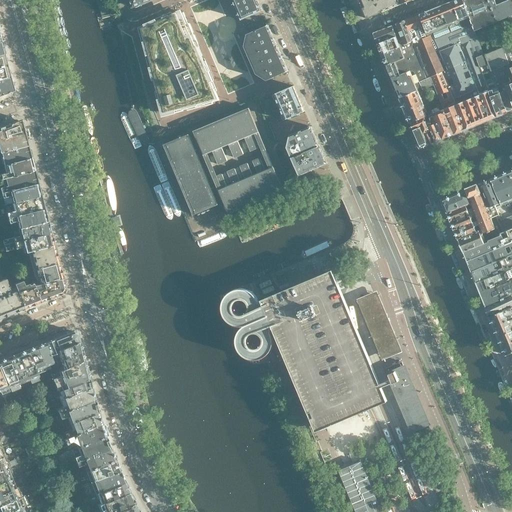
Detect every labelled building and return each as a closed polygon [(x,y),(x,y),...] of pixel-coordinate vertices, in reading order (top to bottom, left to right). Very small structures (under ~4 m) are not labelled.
[(96,0),(104,27),(114,24),(107,0),(96,0)] [(258,0),(257,0),(233,0),(237,9),(257,0),(258,0)] [(262,11),(257,0),(237,9),(242,19),(262,11)] [(400,5),(398,0),(358,0),(367,19),(399,5),(400,5)] [(473,25),(463,0),(456,0),(419,15),(428,37),(433,35),(435,40),(473,25)] [(511,0),(463,0),(473,25),(475,28),(478,27),(481,36),(496,30),(492,21),(511,13),(511,0)] [(140,31),(139,31),(141,40),(142,39),(143,41),(145,40),(146,42),(144,43),(144,44),(142,44),(144,52),(146,52),(147,54),(149,53),(149,55),(148,55),(148,56),(146,56),(148,64),(149,64),(149,66),(152,66),(153,68),(149,69),(152,77),(152,76),(153,79),(155,78),(156,79),(154,79),(155,85),(157,85),(160,97),(158,97),(159,103),(162,102),(162,103),(159,104),(162,113),(164,112),(164,113),(164,112),(164,113),(167,112),(167,114),(174,113),(174,112),(173,110),(175,110),(175,112),(182,111),(181,108),(184,107),(184,109),(187,108),(188,109),(190,108),(191,109),(198,107),(198,106),(199,106),(198,104),(199,103),(199,105),(204,104),(204,102),(205,102),(206,104),(212,102),(212,100),(217,99),(216,98),(218,98),(214,89),(215,89),(212,83),(210,84),(209,82),(213,81),(208,71),(205,72),(205,71),(209,69),(206,61),(204,62),(203,61),(202,60),(200,60),(200,59),(201,59),(200,58),(201,58),(201,56),(202,56),(198,48),(197,48),(195,48),(194,45),(198,44),(194,36),(193,36),(192,36),(190,37),(190,36),(193,35),(192,32),(193,32),(189,24),(186,26),(184,23),(185,22),(187,21),(183,13),(181,14),(180,13),(178,13),(178,12),(177,12),(173,14),(173,15),(170,17),(169,13),(162,16),(164,19),(163,20),(162,17),(156,19),(157,22),(155,23),(154,21),(153,22),(146,24),(147,26),(142,28),(143,30),(140,30),(140,31)] [(455,104),(443,73),(447,71),(435,40),(433,35),(428,37),(419,15),(405,21),(413,42),(429,78),(431,78),(434,85),(445,111),(454,134),(465,129),(456,106),(455,104)] [(413,42),(405,21),(396,24),(404,45),(413,42)] [(244,47),(272,35),(268,25),(247,34),(244,46),(244,47)] [(459,45),(477,37),(478,37),(475,28),(473,25),(435,40),(447,71),(443,73),(455,104),(463,100),(464,103),(474,125),(482,122),(473,99),(472,97),(479,94),(459,45)] [(396,37),(392,26),(373,33),(377,45),(396,37)] [(248,56),(276,44),(272,35),(244,47),(248,56)] [(401,48),(396,37),(377,45),(382,55),(401,48)] [(499,115),(475,59),(484,56),(477,37),(459,45),(479,94),(480,96),(490,119),(499,115)] [(429,78),(413,42),(404,45),(405,46),(401,48),(405,59),(386,66),(395,87),(395,88),(396,87),(399,95),(398,95),(399,97),(400,98),(418,91),(422,89),(420,82),(429,78)] [(252,65),(280,53),(276,44),(248,56),(252,65)] [(511,44),(502,48),(511,71),(511,44)] [(405,59),(401,48),(382,55),(386,66),(405,59)] [(511,71),(502,48),(490,53),(484,56),(498,89),(503,87),(507,85),(511,96),(511,71)] [(0,80),(10,77),(4,53),(0,54),(0,80)] [(256,74),(284,62),(280,53),(252,65),(256,74)] [(500,94),(498,89),(484,56),(475,59),(499,115),(508,111),(500,94)] [(288,71),(284,62),(256,74),(267,80),(288,71)] [(0,95),(13,90),(13,88),(10,77),(0,80),(0,95)] [(434,85),(431,78),(429,78),(420,82),(422,89),(434,85)] [(511,109),(511,96),(507,85),(503,87),(505,92),(500,94),(508,111),(511,109)] [(294,86),(274,94),(285,120),(305,112),(294,86)] [(411,124),(425,118),(427,117),(423,109),(425,108),(423,103),(421,104),(418,96),(420,96),(418,91),(400,98),(402,103),(401,104),(404,109),(404,108),(407,116),(409,121),(411,124)] [(490,119),(480,96),(473,99),(482,122),(490,119)] [(474,125),(464,103),(456,106),(465,129),(474,125)] [(238,141),(245,138),(250,151),(264,145),(258,132),(259,132),(249,108),(248,108),(248,109),(195,132),(194,131),(193,131),(203,155),(204,155),(209,168),(211,167),(206,154),(213,151),(218,164),(227,160),(222,147),(229,144),(234,158),(243,154),(238,141)] [(137,110),(132,112),(133,118),(145,142),(148,144),(153,141),(153,139),(145,120),(143,120),(139,110),(137,110)] [(454,134),(445,111),(434,116),(443,138),(454,134)] [(443,138),(434,116),(433,115),(429,116),(432,122),(428,123),(435,141),(443,138)] [(435,141),(428,123),(425,118),(411,124),(413,131),(422,127),(429,144),(435,141)] [(0,138),(24,132),(22,122),(21,119),(18,120),(1,127),(0,127),(0,138)] [(287,147),(315,136),(311,126),(290,135),(287,147)] [(422,127),(413,131),(417,141),(420,147),(429,144),(422,127)] [(27,145),(24,132),(0,138),(0,148),(1,152),(27,145)] [(215,205),(187,136),(189,135),(189,134),(164,144),(164,145),(166,144),(195,213),(193,214),(193,215),(218,204),(215,205)] [(291,157),(319,145),(315,136),(287,147),(291,157)] [(31,158),(27,145),(1,152),(0,152),(2,159),(0,159),(0,160),(1,165),(31,158)] [(295,166),(323,154),(319,145),(291,157),(295,166)] [(299,175),(327,163),(323,154),(295,166),(299,175)] [(284,191),(273,166),(268,155),(266,156),(271,167),(265,170),(260,158),(252,161),(257,173),(252,175),(247,164),(240,167),(244,178),(239,180),(235,169),(227,172),(232,184),(227,186),(222,174),(213,178),(218,189),(228,214),(229,214),(229,213),(258,201),(282,190),(283,191),(284,191)] [(34,171),(31,158),(1,165),(3,172),(0,173),(0,175),(1,179),(3,179),(34,171)] [(37,183),(34,171),(3,179),(5,187),(0,187),(0,191),(0,193),(37,183)] [(511,200),(511,180),(508,172),(501,175),(511,201),(511,200)] [(511,201),(501,175),(491,179),(500,203),(501,205),(511,201)] [(487,208),(477,185),(465,190),(470,203),(472,208),(474,212),(475,215),(477,220),(479,224),(481,229),(483,233),(495,228),(493,223),(491,218),(499,214),(495,205),(500,203),(491,179),(480,184),(489,207),(487,208)] [(41,196),(37,183),(0,193),(2,198),(9,196),(11,203),(41,196)] [(470,203),(465,190),(442,200),(447,213),(466,205),(470,203)] [(44,208),(41,196),(11,203),(13,211),(6,213),(7,218),(44,208)] [(451,221),(474,212),(472,208),(468,210),(466,205),(447,213),(451,221)] [(47,221),(44,208),(7,218),(8,223),(16,221),(18,228),(47,221)] [(473,222),(471,217),(475,215),(474,212),(451,221),(454,230),(473,222)] [(511,227),(511,220),(510,216),(493,223),(495,228),(498,236),(501,235),(500,233),(511,227)] [(476,231),(474,226),(479,224),(477,220),(473,222),(454,230),(458,239),(476,231)] [(3,245),(51,233),(47,221),(18,228),(20,235),(1,240),(3,245)] [(467,261),(511,241),(511,227),(500,233),(501,235),(498,236),(488,240),(489,241),(487,242),(463,252),(467,261)] [(487,242),(483,233),(481,229),(476,231),(458,239),(463,252),(487,242)] [(54,245),(51,233),(3,245),(4,251),(23,246),(24,253),(29,251),(54,245)] [(471,271),(511,254),(511,241),(467,261),(471,271)] [(58,261),(54,245),(29,251),(33,268),(58,261)] [(476,282),(511,267),(511,254),(471,271),(476,282)] [(62,278),(58,261),(33,268),(38,284),(62,278)] [(506,281),(511,278),(511,267),(476,282),(479,290),(505,280),(506,281)] [(271,331),(271,330),(272,329),(272,328),(272,327),(316,431),(387,401),(381,387),(341,290),(332,270),(261,300),(263,304),(262,304),(261,303),(260,303),(259,302),(258,301),(257,299),(256,297),(256,296),(254,294),(253,293),(252,293),(251,292),(250,291),(248,290),(247,290),(246,289),(245,289),(243,288),(242,288),(241,288),(239,288),(237,289),(235,289),(234,289),(233,290),(231,291),(230,292),(229,293),(228,294),(226,295),(225,296),(224,298),(224,299),(223,300),(223,302),(222,304),(222,305),(222,306),(222,307),(222,308),(222,309),(222,310),(223,312),(223,314),(224,315),(224,316),(226,318),(226,319),(227,320),(229,321),(229,322),(231,323),(232,323),(233,324),(235,325),(237,325),(239,325),(241,326),(243,325),(243,326),(242,327),(241,328),(240,329),(239,331),(238,331),(238,333),(237,334),(237,336),(236,337),(236,338),(236,339),(236,340),(236,341),(236,342),(237,345),(237,347),(238,348),(239,350),(240,351),(241,353),(243,355),(245,356),(247,357),(248,358),(250,358),(251,359),(253,359),(254,359),(256,359),(257,359),(259,359),(261,358),(262,357),(264,356),(266,355),(267,354),(268,353),(269,352),(270,351),(270,350),(271,349),(272,348),(272,347),(273,346),(273,344),(273,342),(273,341),(273,339),(273,338),(273,337),(273,335),(272,333),(271,332),(271,331)] [(23,308),(16,289),(8,292),(7,290),(9,290),(5,278),(0,279),(0,283),(12,313),(23,308)] [(63,293),(65,289),(62,278),(38,284),(33,286),(39,302),(63,293)] [(510,291),(511,290),(511,278),(506,281),(505,280),(479,290),(486,306),(511,295),(510,291)] [(0,317),(12,313),(0,283),(0,317)] [(39,302),(33,286),(32,283),(27,285),(26,283),(15,287),(16,289),(23,308),(39,302)] [(511,290),(510,291),(511,295),(486,306),(490,316),(511,306),(511,290)] [(377,293),(358,301),(383,361),(403,353),(377,293)] [(511,306),(490,316),(506,355),(511,352),(511,306)] [(55,350),(78,341),(76,333),(73,331),(45,343),(50,356),(57,354),(55,350)] [(81,352),(78,341),(55,350),(57,354),(60,361),(81,352)] [(50,356),(45,343),(36,346),(44,367),(53,364),(50,356)] [(44,367),(36,346),(27,350),(35,371),(36,370),(44,367)] [(35,371),(27,350),(17,354),(28,381),(39,376),(36,370),(35,371)] [(84,362),(81,352),(60,361),(63,370),(84,362)] [(28,381),(17,354),(7,358),(18,384),(28,381)] [(18,384),(7,358),(0,360),(0,367),(9,388),(18,384)] [(386,368),(391,379),(416,438),(431,431),(401,361),(386,368)] [(54,383),(86,371),(84,362),(63,370),(58,372),(59,377),(53,379),(54,383)] [(0,391),(9,388),(0,367),(0,391)] [(65,389),(88,379),(86,371),(54,383),(56,388),(63,385),(65,389)] [(63,399),(90,387),(88,379),(65,389),(60,391),(62,394),(56,397),(58,401),(63,399)] [(58,414),(94,400),(90,387),(63,399),(66,407),(57,410),(58,414)] [(17,405),(25,402),(23,394),(14,396),(17,405)] [(97,412),(94,400),(58,414),(61,420),(68,417),(71,423),(97,412)] [(67,437),(101,424),(97,412),(71,423),(74,431),(66,434),(67,437)] [(105,436),(101,424),(67,437),(69,443),(77,439),(80,446),(105,436)] [(77,461),(110,448),(105,436),(80,446),(83,454),(75,457),(77,461)] [(114,459),(110,448),(77,461),(78,466),(86,463),(89,470),(114,459)] [(0,470),(11,466),(9,462),(3,465),(0,458),(0,457),(0,470)] [(92,482),(119,471),(114,459),(89,470),(87,471),(92,482)] [(379,511),(359,463),(337,472),(353,511),(392,511),(391,508),(380,511),(379,511)] [(0,483),(10,479),(7,473),(13,471),(11,466),(0,470),(0,483)] [(99,491),(124,481),(122,478),(122,477),(119,470),(119,471),(92,482),(94,488),(89,490),(91,495),(99,491)] [(0,494),(13,489),(10,479),(0,483),(0,494)] [(101,504),(129,492),(124,481),(99,491),(102,498),(99,499),(101,504)] [(0,505),(18,498),(13,489),(0,494),(0,505)] [(112,511),(134,503),(129,492),(101,504),(99,505),(102,510),(97,511),(112,511)] [(57,493),(46,497),(48,503),(60,498),(57,493)] [(69,504),(65,493),(60,496),(64,506),(69,504)] [(0,511),(10,511),(22,507),(18,498),(0,505),(0,511)] [(139,511),(134,503),(112,511),(139,511)]
